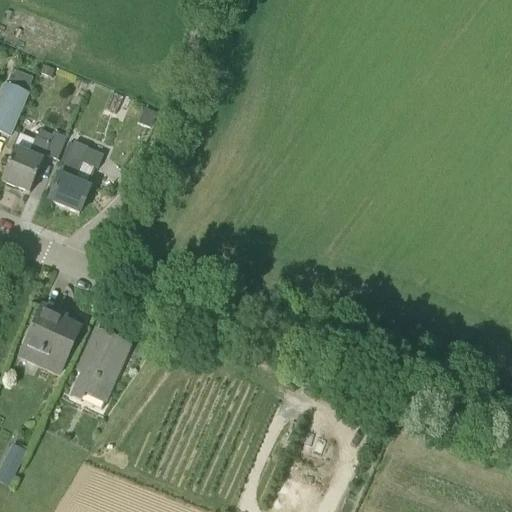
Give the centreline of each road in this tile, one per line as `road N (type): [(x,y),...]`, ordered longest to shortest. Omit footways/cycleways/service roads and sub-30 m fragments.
road 1 (unclassified): [(511,427),(410,381),(69,261)]
road 2 (unclassified): [(69,261),(154,157),(208,0)]
